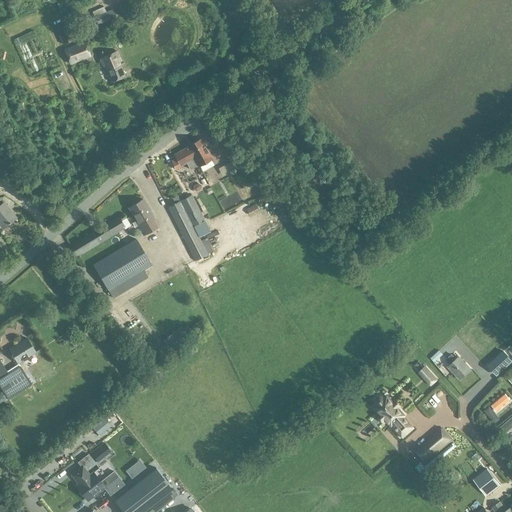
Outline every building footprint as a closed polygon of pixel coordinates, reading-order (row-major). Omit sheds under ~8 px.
[(121,16),(127,13),(123,4),(117,7),(121,16)] [(99,25),(116,17),(112,9),(106,12),(104,7),(93,12),(99,25)] [(280,16),(268,26),(279,41),(292,31),(280,16)] [(62,43),(72,40),(66,27),(57,30),(62,43)] [(70,65),(91,57),(85,41),(64,49),(70,65)] [(103,66),(105,66),(112,82),(125,76),(119,60),(121,59),(117,50),(106,55),(104,50),(98,53),(100,57),(99,57),(103,66)] [(211,137),(215,147),(223,143),(218,134),(211,137)] [(187,146),(188,147),(198,165),(199,166),(212,158),(201,138),(187,146)] [(190,169),(198,165),(188,147),(174,154),(177,158),(171,161),(176,169),(182,166),(181,165),(186,162),(190,169)] [(0,176),(18,166),(10,153),(4,156),(0,149),(0,176)] [(206,178),(209,185),(222,181),(219,173),(206,178)] [(192,188),(200,184),(197,177),(189,180),(192,188)] [(192,194),(167,206),(195,261),(208,254),(194,226),(205,220),(192,194)] [(0,197),(0,224),(3,228),(17,216),(5,202),(1,197),(0,197)] [(143,199),(129,207),(140,227),(154,218),(143,199)] [(255,204),(246,209),(249,215),(259,211),(255,204)] [(123,212),(69,245),(76,257),(125,227),(122,221),(126,218),(123,212)] [(136,237),(93,264),(109,291),(153,264),(136,237)] [(164,340),(174,335),(169,327),(160,333),(164,340)] [(63,336),(67,342),(75,338),(70,331),(63,336)] [(26,339),(9,350),(19,364),(36,353),(26,339)] [(434,363),(443,355),(439,350),(430,358),(434,363)] [(511,361),(503,351),(488,365),(496,375),(511,361)] [(458,357),(456,359),(452,355),(446,360),(450,365),(448,367),(459,380),(470,370),(458,357)] [(0,385),(9,400),(32,385),(20,366),(8,373),(0,359),(0,385)] [(437,380),(433,376),(428,381),(432,385),(437,380)] [(364,395),(353,404),(357,408),(368,399),(364,395)] [(509,399),(505,395),(487,412),(491,416),(509,399)] [(387,396),(384,398),(383,397),(380,397),(378,397),(376,399),(375,401),(375,404),(376,405),(374,407),(391,427),(392,426),(403,437),(412,429),(402,417),(404,415),(397,408),(398,407),(394,403),(393,404),(387,396)] [(13,410),(20,406),(17,401),(10,405),(13,410)] [(98,435),(109,425),(100,415),(89,424),(98,435)] [(511,428),(511,417),(499,429),(504,435),(511,428)] [(435,437),(443,448),(452,440),(443,430),(435,437)] [(79,442),(71,449),(75,454),(83,446),(79,442)] [(425,464),(433,456),(425,446),(416,453),(425,464)] [(103,458),(96,449),(90,453),(97,462),(103,458)] [(92,459),(81,467),(71,475),(78,484),(76,486),(88,501),(105,488),(110,494),(123,484),(114,472),(100,482),(93,473),(89,475),(86,471),(95,464),(92,459)] [(131,479),(141,472),(135,464),(125,471),(131,479)] [(114,499),(124,511),(153,511),(176,494),(155,467),(114,499)] [(478,476),(474,479),(486,496),(492,491),(486,484),(494,478),(487,469),(478,476)] [(176,497),(164,504),(168,511),(180,504),(176,497)] [(511,511),(511,507),(511,506),(506,509),(501,501),(492,507),(495,511),(511,511)]
